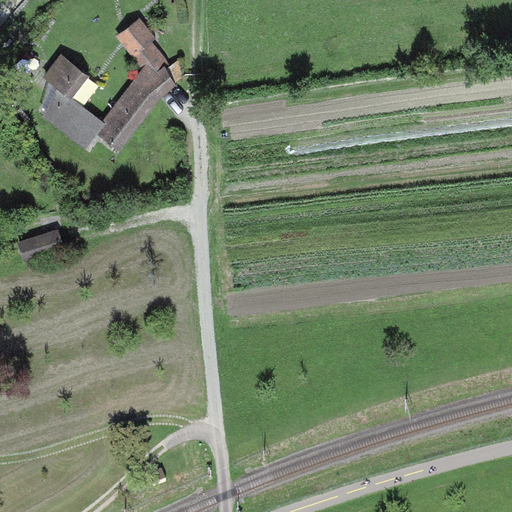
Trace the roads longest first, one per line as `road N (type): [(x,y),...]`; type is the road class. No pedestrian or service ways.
road 1 (track): [(198,108),(213,432)]
road 2 (track): [(298,511),(511,449)]
road 3 (track): [(0,459),(145,421),(196,430)]
road 4 (track): [(213,432),(196,430),(165,446),(91,511)]
